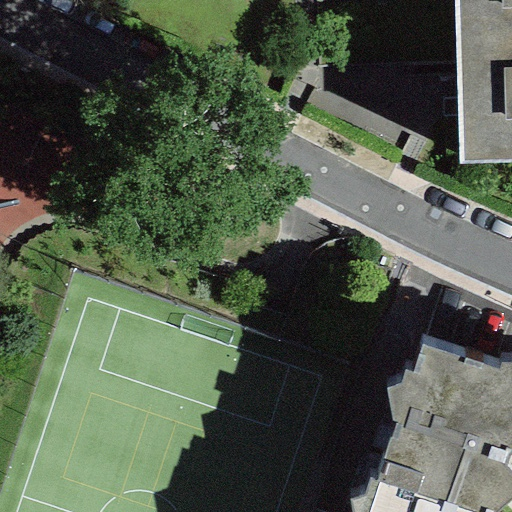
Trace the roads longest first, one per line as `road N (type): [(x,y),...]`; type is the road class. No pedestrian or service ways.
road 1 (residential): [(0,15),(334,192),(430,253),(511,280)]
road 2 (unknown): [(430,253),(347,511)]
